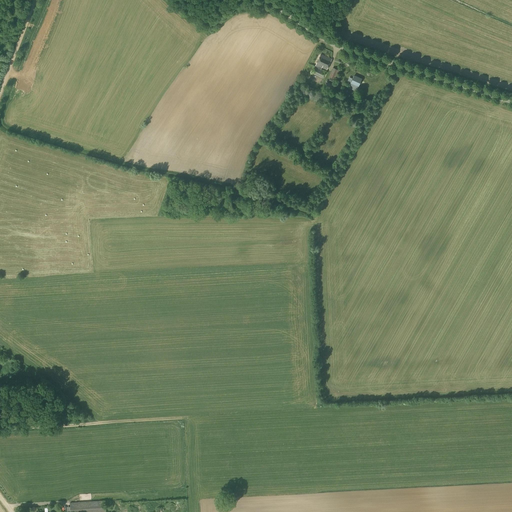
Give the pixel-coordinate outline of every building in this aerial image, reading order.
[(326,70),(331,59),(320,54),(312,74),(323,79),(326,71),(320,69),(321,67),(326,70)] [(339,74),(341,71),(333,68),(329,77),(330,77),(329,80),(334,82),(335,79),(335,80),(338,73),(339,74)] [(355,91),(361,78),(354,75),(348,88),(355,91)] [(333,91),(335,86),(327,82),(325,87),(333,91)] [(69,511),(105,511),(105,500),(69,502),(69,511)]
